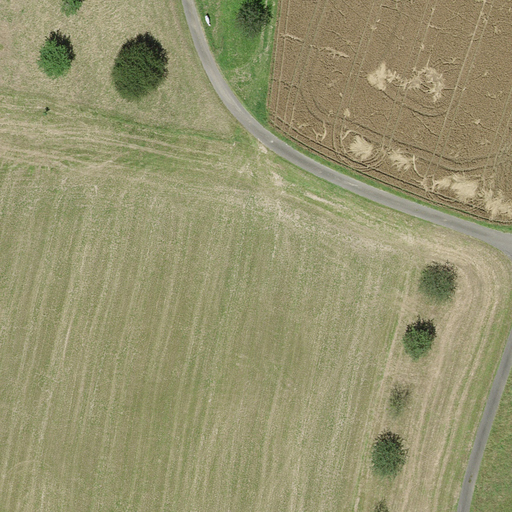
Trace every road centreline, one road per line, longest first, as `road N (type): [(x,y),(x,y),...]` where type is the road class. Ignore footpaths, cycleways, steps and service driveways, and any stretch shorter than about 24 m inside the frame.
road 1 (track): [(188,0),(197,44),(225,99),(266,135),(397,209),(511,237)]
road 2 (track): [(511,344),(462,511)]
